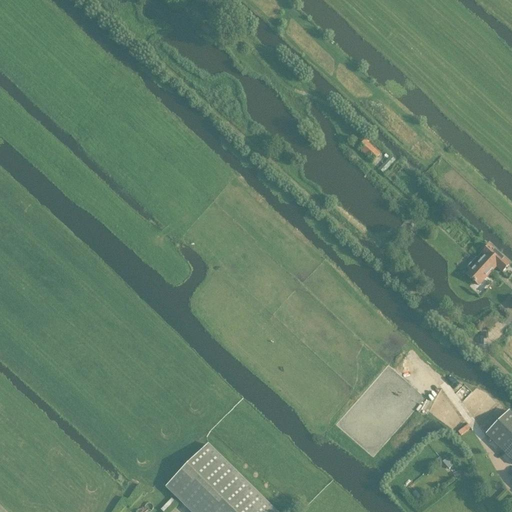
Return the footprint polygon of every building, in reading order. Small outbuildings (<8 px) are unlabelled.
[(204,25),(200,29),(208,36),(212,32),(205,24),(204,25)] [(381,155),(365,141),(358,149),(374,163),(381,155)] [(481,254),(496,267),(502,273),(510,265),(489,246),(481,254)] [(471,271),(467,275),(478,286),(496,267),(481,254),(477,258),(476,257),(467,268),(471,271)] [(511,415),(509,412),(485,436),(511,462),(511,415)] [(275,511),(208,446),(166,488),(189,511),(275,511)] [(453,475),(455,480),(463,477),(460,471),(453,475)]
